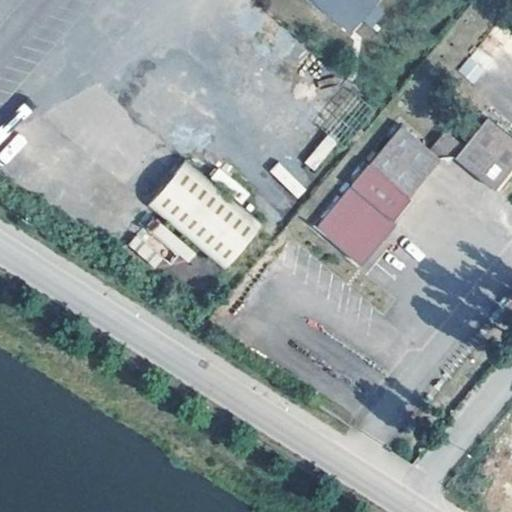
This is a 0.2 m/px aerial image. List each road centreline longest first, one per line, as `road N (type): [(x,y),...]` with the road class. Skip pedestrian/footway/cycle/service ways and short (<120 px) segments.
road 1 (residential): [(0,243),(183,369),(408,505)]
road 2 (residential): [(511,380),(408,505)]
